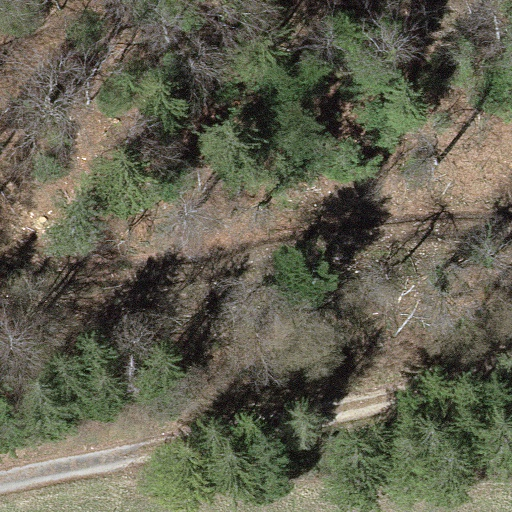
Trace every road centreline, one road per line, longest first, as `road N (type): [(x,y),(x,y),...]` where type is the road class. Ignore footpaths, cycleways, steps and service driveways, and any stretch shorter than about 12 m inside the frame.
road 1 (track): [(511,365),(0,481)]
road 2 (track): [(511,233),(369,240),(49,282),(0,275)]
